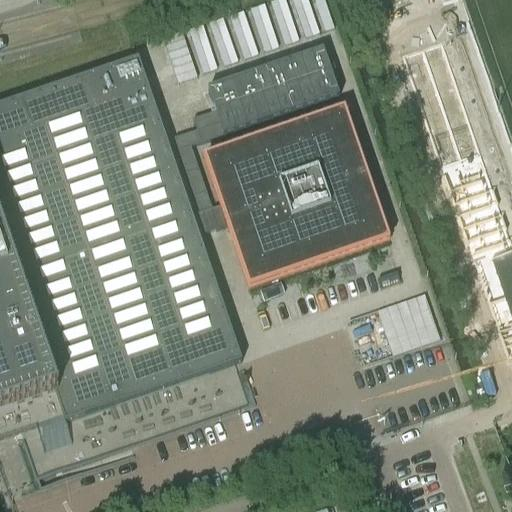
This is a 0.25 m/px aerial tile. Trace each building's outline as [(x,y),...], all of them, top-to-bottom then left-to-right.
[(410,16),(415,36),(438,30),(433,10),(410,16)] [(196,133),(173,141),(199,216),(211,212),(189,149),(337,98),(321,52),(207,91),(215,114),(192,122),(196,133)] [(0,441),(13,437),(33,494),(132,460),(133,460),(133,458),(130,450),(152,442),(255,407),(240,365),(197,239),(217,233),(226,229),(248,292),(388,244),(343,113),(203,161),(219,209),(211,212),(199,216),(190,219),(137,62),(103,74),(81,81),(0,109),(0,441)] [(427,111),(449,103),(439,77),(417,85),(427,111)] [(7,91),(0,94),(0,106),(12,102),(7,91)] [(429,129),(437,154),(463,146),(455,121),(429,129)] [(509,241),(485,170),(480,157),(464,162),(465,166),(458,168),(457,165),(440,170),(506,363),(511,360),(511,357),(511,356),(511,257),(510,258),(506,247),(510,246),(509,241)]
